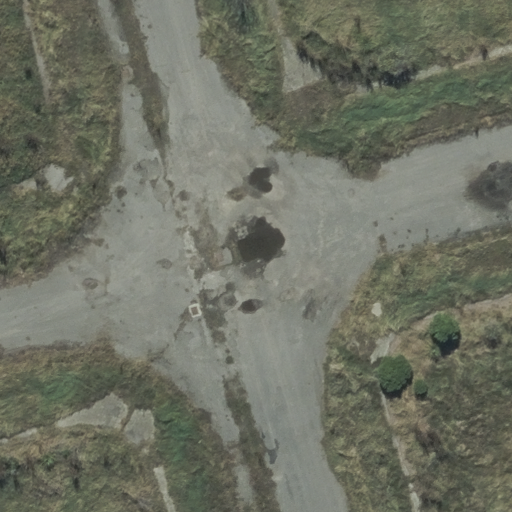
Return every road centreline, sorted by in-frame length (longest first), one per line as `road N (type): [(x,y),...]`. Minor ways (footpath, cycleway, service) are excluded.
road 1 (track): [(223,257),(511,177)]
road 2 (track): [(148,0),(223,257)]
road 3 (track): [(223,257),(296,511)]
road 4 (track): [(0,322),(223,257)]
